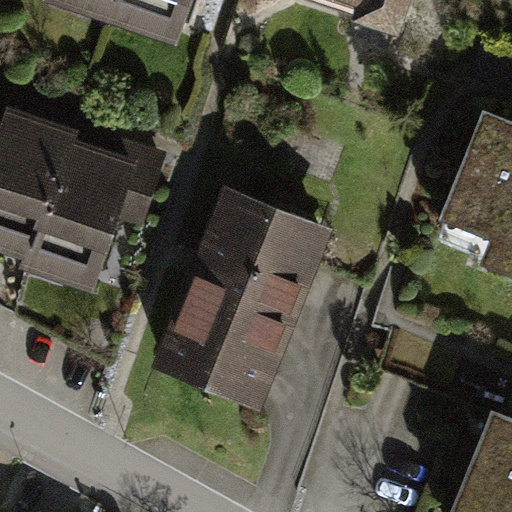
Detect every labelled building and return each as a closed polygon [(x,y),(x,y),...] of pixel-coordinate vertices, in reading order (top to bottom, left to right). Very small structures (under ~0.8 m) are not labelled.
[(43,0),(39,14),(113,38),(124,0),(43,0)] [(124,0),(113,38),(183,61),(202,0),(124,0)] [(297,0),(352,20),(347,38),(399,55),(418,0),(297,0)] [(35,109),(0,97),(0,265),(24,274),(63,147),(67,137),(29,125),(35,109)] [(511,139),(482,127),(437,233),(488,255),(476,285),(511,299),(511,139)] [(24,274),(19,290),(90,312),(115,231),(145,240),(169,162),(121,148),(116,164),(63,147),(24,274)] [(231,205),(156,387),(255,428),(330,245),(231,205)] [(511,511),(511,431),(488,422),(452,511),(511,511)]
